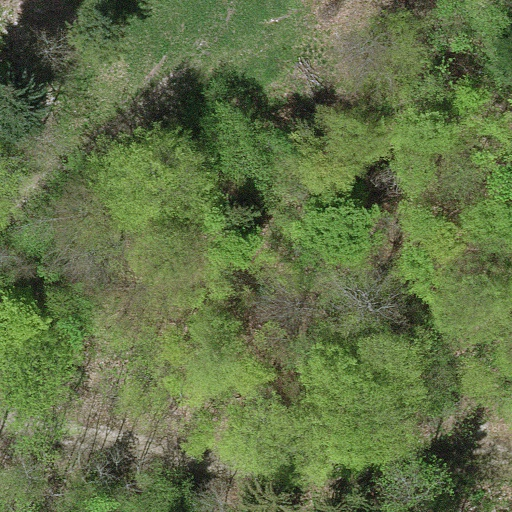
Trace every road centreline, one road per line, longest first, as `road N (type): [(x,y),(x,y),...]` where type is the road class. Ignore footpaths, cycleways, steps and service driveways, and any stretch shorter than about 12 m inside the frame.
road 1 (track): [(0,423),(82,440),(511,481)]
road 2 (track): [(0,206),(164,52)]
